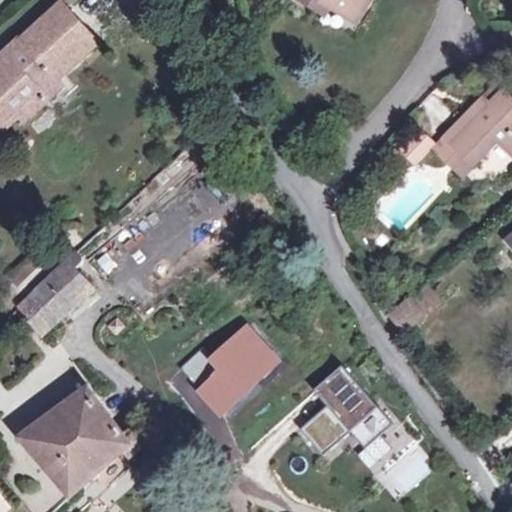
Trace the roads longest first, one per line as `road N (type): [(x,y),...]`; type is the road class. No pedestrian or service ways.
road 1 (unclassified): [(490,483),(397,356),(312,216)]
road 2 (unknown): [(101,354),(177,446),(222,480),(295,511)]
road 3 (unclassified): [(312,216),(255,120),(213,0)]
road 4 (residential): [(312,216),(438,55)]
